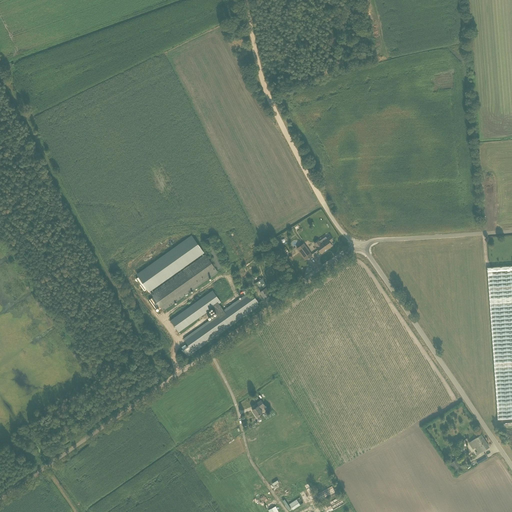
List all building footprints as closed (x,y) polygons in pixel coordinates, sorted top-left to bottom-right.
[(144,284),(147,287),(201,248),(188,230),(134,269),(136,272),(132,275),(141,286),(144,284)] [(317,247),(316,247),(321,253),(325,251),(325,250),(326,249),(327,250),(328,249),(327,249),(332,246),(330,242),(333,240),(330,236),(327,239),(321,244),(318,241),(314,244),(317,247)] [(205,240),(218,269),(226,266),(212,237),(205,240)] [(305,260),(312,255),(304,244),(297,248),(305,260)] [(150,293),(163,312),(218,273),(205,254),(150,293)] [(511,266),(487,268),(498,420),(511,418),(511,266)] [(261,289),(266,285),(262,279),(256,283),(261,289)] [(260,292),(265,299),(270,295),(268,292),(269,291),(266,288),(260,292)] [(170,321),(178,332),(212,308),(218,304),(221,302),(213,291),(170,321)] [(223,311),(218,304),(212,308),(217,315),(184,339),(192,351),(259,303),(250,291),(223,311)] [(261,400),(256,404),(257,406),(252,410),(257,417),(262,413),(260,410),(265,406),(261,400)] [(471,441),(479,454),(489,447),(481,435),(471,441)] [(456,460),(451,463),(455,470),(460,466),(456,460)] [(314,496),(318,503),(336,494),(332,486),(314,496)] [(306,503),(316,498),(310,487),(301,492),(306,503)] [(340,497),(322,507),(324,511),(329,511),(344,504),(340,497)] [(289,504),(293,510),(303,503),(300,498),(289,504)]
